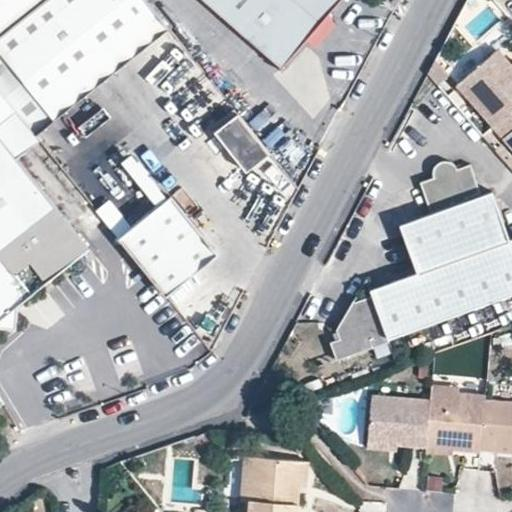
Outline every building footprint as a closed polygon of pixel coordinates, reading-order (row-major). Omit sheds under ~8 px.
[(58,120),(167,26),(145,0),(0,0),(0,89),(16,109),(37,136),(58,120)] [(296,24),(304,31),(312,39),(330,18),(328,4),(331,0),(208,0),(258,42),(264,34),(277,45),(296,24)] [(279,60),(304,31),(296,24),(277,45),(264,34),(258,42),(279,60)] [(456,83),(492,125),(511,107),(511,66),(510,64),(496,48),(456,83)] [(434,59),(427,73),(436,84),(447,74),(434,59)] [(0,122),(16,109),(0,89),(0,122)] [(511,108),(491,126),(511,149),(511,108)] [(16,109),(0,122),(0,136),(18,158),(40,139),(37,136),(16,109)] [(215,130),(248,170),(270,152),(237,112),(215,130)] [(49,281),(78,257),(92,245),(18,158),(0,136),(0,329),(18,332),(19,305),(49,281)] [(390,344),(388,341),(511,294),(511,238),(507,240),(490,191),(480,195),(469,164),(457,170),(449,161),(431,168),(430,179),(418,183),(429,214),(400,225),(418,273),(371,291),(373,298),(350,306),(335,331),(339,342),(330,344),(337,363),(390,344)] [(271,180),(259,188),(271,206),(283,197),(271,180)] [(167,294),(217,252),(170,194),(119,236),(167,294)] [(75,282),(78,257),(49,281),(75,282)] [(435,385),(434,392),(460,395),(460,388),(435,385)] [(460,395),(434,392),(433,403),(429,450),(454,452),(483,455),(483,454),(487,404),(487,397),(460,395)] [(372,445),(401,447),(429,450),(433,403),(376,397),(372,445)] [(504,448),(511,448),(511,406),(487,404),(483,454),(502,455),(504,448)] [(1,418),(0,418),(0,433),(9,427),(1,418)] [(400,454),(401,447),(372,445),(372,451),(400,454)] [(511,456),(511,448),(504,448),(502,455),(511,456)] [(454,458),(454,452),(429,450),(428,456),(454,458)] [(291,486),(301,487),(307,487),(309,461),(244,456),(240,500),(249,501),(248,511),(299,511),(300,504),(290,503),(291,486)] [(300,504),(301,487),(291,486),(290,503),(300,504)] [(124,511),(146,511),(137,501),(124,511)]
